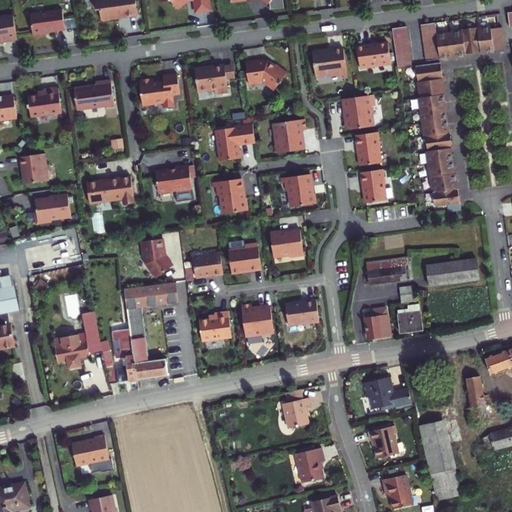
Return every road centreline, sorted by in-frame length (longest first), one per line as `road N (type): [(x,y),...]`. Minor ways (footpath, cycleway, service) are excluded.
road 1 (residential): [(504,1),(122,54)]
road 2 (tertiary): [(0,436),(328,364)]
road 3 (tertiary): [(341,361),(506,331)]
road 4 (residential): [(369,511),(328,364)]
road 5 (residential): [(265,167),(335,156),(345,232)]
road 6 (residential): [(490,200),(506,331)]
road 7 (track): [(224,511),(196,391)]
road 8 (residential): [(122,54),(0,71)]
